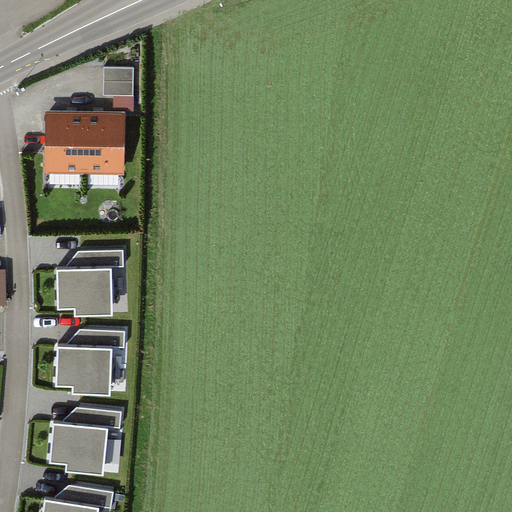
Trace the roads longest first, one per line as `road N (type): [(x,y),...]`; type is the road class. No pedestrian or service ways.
road 1 (residential): [(2,511),(22,317),(0,103)]
road 2 (tertiary): [(136,0),(0,68)]
